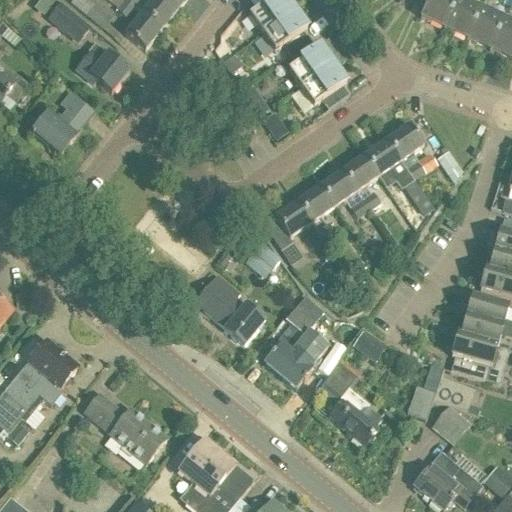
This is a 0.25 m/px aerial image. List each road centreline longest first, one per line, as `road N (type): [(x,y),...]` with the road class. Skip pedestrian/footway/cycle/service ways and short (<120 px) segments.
road 1 (secondary): [(348,511),(145,346)]
road 2 (residential): [(503,110),(472,231),(398,340)]
road 3 (residential): [(238,192),(400,89)]
road 4 (residential): [(145,346),(241,224),(238,192)]
road 5 (residential): [(27,248),(133,126)]
road 6 (residential): [(133,126),(231,0)]
road 7 (secondary): [(145,346),(27,248)]
road 8 (residential): [(238,192),(219,190),(133,126)]
